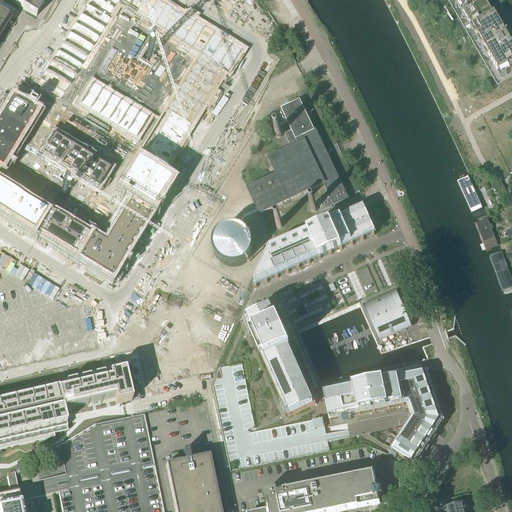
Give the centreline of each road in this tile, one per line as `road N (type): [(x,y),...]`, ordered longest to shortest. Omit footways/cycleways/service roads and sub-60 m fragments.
road 1 (residential): [(106,296),(124,293),(262,47),(183,0)]
road 2 (residential): [(406,231),(323,55)]
road 3 (residential): [(406,231),(259,297)]
road 4 (residential): [(0,229),(106,296)]
